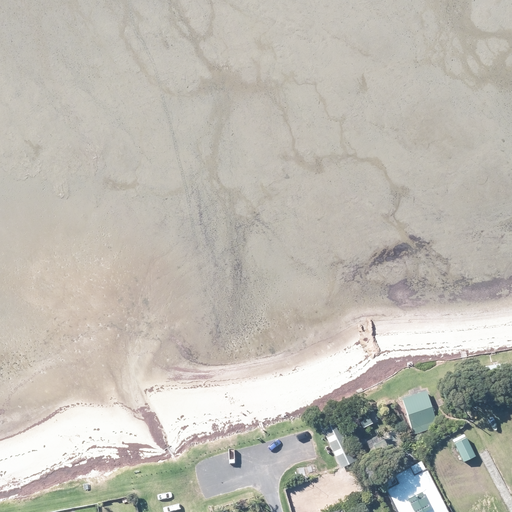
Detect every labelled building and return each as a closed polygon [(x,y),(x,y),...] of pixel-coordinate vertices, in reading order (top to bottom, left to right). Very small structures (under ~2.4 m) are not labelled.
[(508,362),(488,366),(489,376),(510,373),(508,362)] [(427,389),(404,397),(413,425),(437,417),(427,389)] [(323,426),(343,468),(352,463),(359,460),(340,419),(323,426)] [(381,456),(405,444),(400,433),(398,434),(379,443),(375,445),(381,456)] [(477,455),(468,437),(457,443),(466,461),(477,455)] [(450,511),(428,468),(427,468),(423,460),(403,470),(384,479),(400,511),(450,511)]
